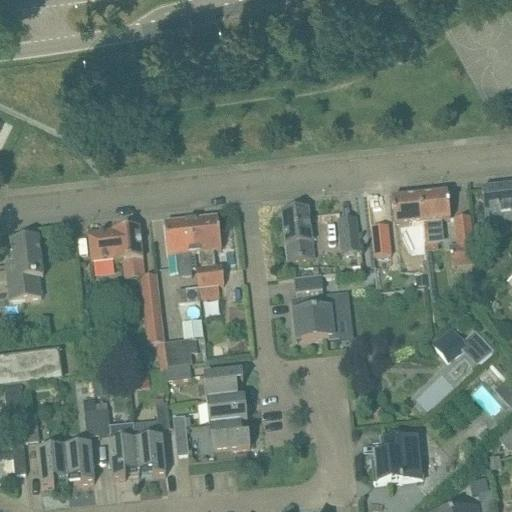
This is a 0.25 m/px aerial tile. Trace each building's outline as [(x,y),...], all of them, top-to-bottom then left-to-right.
[(511,187),(482,191),(484,211),(486,227),(502,225),(511,223),(511,218),(511,213),(511,212),(511,187)] [(427,262),(426,262),(431,306),(433,319),(434,327),(458,311),(454,305),(438,315),(431,253),(439,252),(438,245),(444,245),(442,222),(450,221),(447,195),(420,198),(424,233),(427,262)] [(424,233),(420,198),(392,201),(395,228),(409,226),(412,248),(411,248),(413,264),(426,262),(427,262),(424,233)] [(481,206),(473,207),(474,214),(482,213),(481,206)] [(314,262),(308,210),(281,213),(287,265),(314,262)] [(476,268),(470,219),(454,221),(457,247),(449,248),(452,271),(476,268)] [(192,223),(195,256),(200,256),(202,271),(197,272),(199,290),(198,291),(200,304),(219,301),(218,288),(224,288),(222,268),(215,269),(213,253),(221,252),(218,220),(192,223)] [(355,222),(338,224),(342,254),(359,252),(355,222)] [(195,256),(192,223),(165,226),(168,259),(169,274),(178,273),(179,280),(192,278),(190,257),(195,256)] [(146,277),(140,229),(112,232),(112,234),(88,237),(92,265),(114,262),(115,265),(123,263),(126,280),(146,277)] [(39,240),(11,243),(13,265),(5,266),(10,304),(41,301),(39,282),(43,282),(39,240)] [(409,273),(401,252),(388,257),(396,278),(409,273)] [(303,272),(303,280),(319,278),(318,270),(303,272)] [(160,373),(165,373),(164,371),(168,371),(168,369),(165,345),(157,277),(141,279),(148,348),(157,347),(160,373)] [(343,297),(328,298),(324,299),(321,278),(319,278),(303,280),(294,281),(297,302),(292,303),(295,331),(300,331),(301,343),(325,341),(325,343),(348,341),(343,297)] [(424,278),(413,279),(414,288),(425,287),(424,278)] [(198,291),(177,293),(178,307),(200,304),(198,291)] [(199,311),(195,307),(189,308),(186,312),(188,320),(191,322),(197,322),(200,317),(199,311)] [(468,352),(451,331),(432,345),(444,359),(442,361),(448,368),(468,352)] [(165,345),(168,369),(194,366),(193,355),(198,355),(196,341),(165,345)] [(0,389),(4,389),(20,387),(60,382),(57,354),(0,361),(0,389)] [(164,371),(165,373),(166,384),(192,381),(191,368),(168,371),(164,371)] [(205,377),(207,404),(242,399),(241,387),(243,386),(242,373),(205,377)] [(0,427),(24,425),(20,387),(4,389),(7,417),(0,417),(0,427)] [(210,429),(245,425),(247,425),(245,399),(242,399),(207,404),(210,429)] [(87,441),(99,439),(95,405),(94,401),(83,402),(87,441)] [(106,404),(95,405),(99,439),(110,437),(110,445),(111,464),(113,484),(126,482),(125,476),(139,474),(136,442),(134,443),(133,427),(110,429),(108,412),(107,412),(106,404)] [(133,427),(134,443),(136,442),(139,474),(152,473),(153,479),(166,478),(163,458),(161,438),(171,437),(167,405),(156,407),(158,424),(133,427)] [(35,419),(25,420),(28,446),(40,445),(39,438),(37,438),(35,419)] [(173,420),(175,439),(187,438),(185,419),(173,420)] [(246,438),(245,425),(210,429),(212,455),(250,451),(249,438),(246,438)] [(511,434),(499,446),(509,456),(511,455),(511,434)] [(187,438),(175,439),(177,459),(189,458),(187,438)] [(382,456),(374,457),(377,487),(424,482),(419,438),(381,442),(382,456)] [(11,440),(13,458),(25,457),(23,439),(11,440)] [(90,448),(65,451),(68,482),(81,480),(81,487),(94,485),(92,465),(90,448)] [(54,483),(68,482),(65,451),(38,453),(41,491),(54,489),(54,483)] [(25,457),(13,458),(15,478),(27,477),(25,457)] [(502,472),(500,459),(488,461),(489,473),(502,472)] [(470,498),(476,497),(487,494),(485,482),(468,486),(470,498)] [(435,511),(477,511),(477,509),(462,511),(452,511),(449,497),(435,509),(435,511)]
